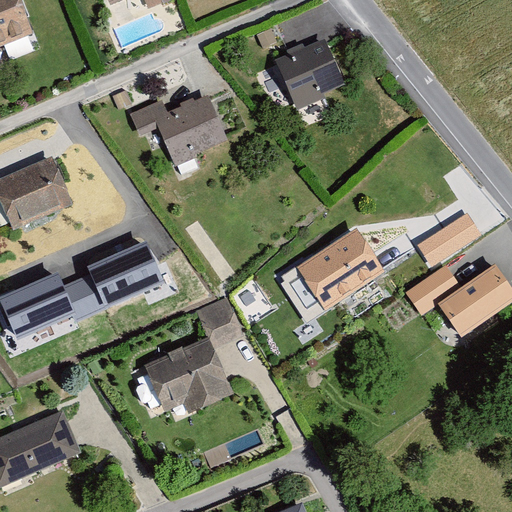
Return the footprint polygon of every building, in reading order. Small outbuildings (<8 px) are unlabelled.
[(0,0),(0,49),(35,36),(21,0),(0,0)] [(279,47),(272,31),(256,38),(263,54),(279,47)] [(327,41),(277,61),(297,111),(347,91),(327,41)] [(160,103),(131,115),(141,138),(158,130),(175,168),(231,143),(209,95),(165,114),(160,103)] [(435,178),(413,152),(394,168),(416,194),(435,178)] [(55,159),(0,179),(0,203),(11,232),(73,208),(55,159)] [(467,212),(419,245),(434,267),(482,233),(467,212)] [(386,274),(359,229),(300,264),(327,309),(386,274)] [(57,273),(0,297),(0,310),(15,347),(165,284),(147,241),(85,266),(91,279),(64,290),(57,273)] [(511,301),(511,286),(496,264),(461,288),(438,304),(462,337),(511,301)] [(446,265),(407,292),(421,317),(438,304),(461,288),(446,265)] [(229,300),(198,312),(209,339),(144,365),(163,411),(185,402),(189,413),(232,395),(214,350),(244,337),(229,300)] [(63,410),(0,436),(0,491),(83,456),(63,410)]
